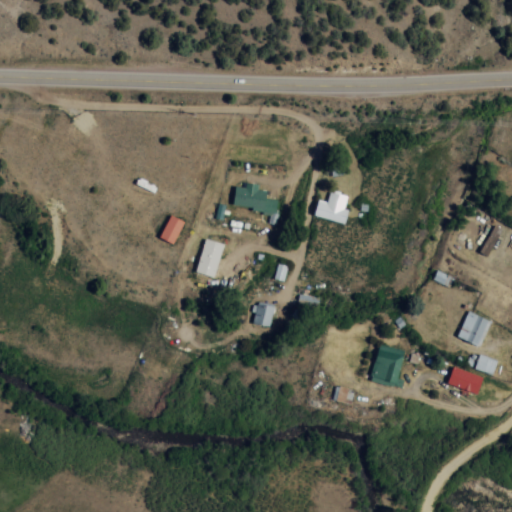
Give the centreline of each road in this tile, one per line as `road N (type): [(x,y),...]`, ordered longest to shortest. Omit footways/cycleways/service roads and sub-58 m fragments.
road 1 (secondary): [(511,78),(311,85),(0,74)]
road 2 (residential): [(511,401),(489,438),(439,479),(428,511)]
